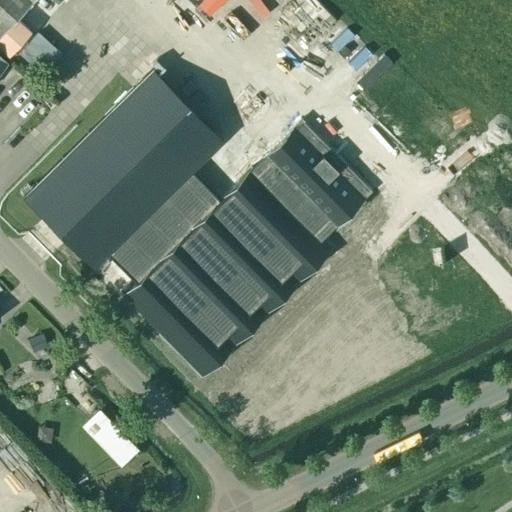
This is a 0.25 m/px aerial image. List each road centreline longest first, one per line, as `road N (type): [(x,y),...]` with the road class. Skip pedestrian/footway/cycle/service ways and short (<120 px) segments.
road 1 (residential): [(0,245),(210,460),(238,511)]
road 2 (tertiary): [(243,511),(511,382)]
